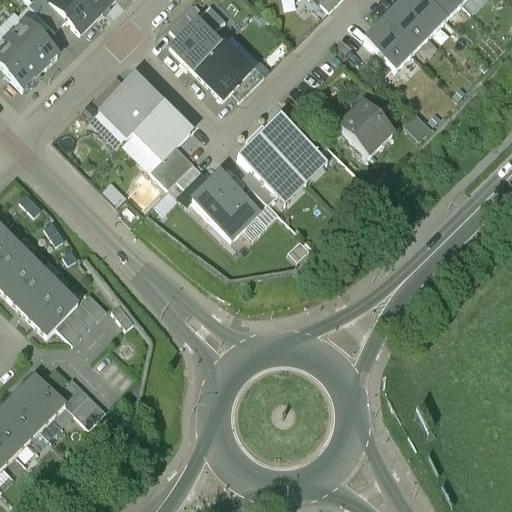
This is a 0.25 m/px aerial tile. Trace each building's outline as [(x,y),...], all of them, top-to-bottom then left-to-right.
[(37,0),(28,11),(47,30),(53,36),(64,25),(47,8),(39,0),(37,0)] [(64,25),(78,39),(96,22),(73,0),(55,0),(47,8),(64,25)] [(73,0),(96,22),(115,2),(112,0),(73,0)] [(310,0),(308,2),(303,7),(312,15),(319,8),(326,0),(310,0)] [(326,0),(319,8),(327,17),(343,0),(326,0)] [(409,0),(396,14),(427,45),(444,29),(415,0),(409,0)] [(415,0),(444,29),(460,12),(448,0),(415,0)] [(448,0),(460,12),(472,0),(448,0)] [(176,44),(193,27),(202,18),(193,10),(168,35),(176,44)] [(23,26),(37,41),(47,30),(28,11),(17,21),(23,26)] [(379,30),(410,62),(427,45),(396,14),(379,30)] [(38,78),(56,61),(37,41),(23,26),(5,45),(38,78)] [(193,77),(218,52),(193,27),(176,44),(168,52),(193,77)] [(379,30),(362,48),(373,59),(390,76),(393,79),(410,62),(379,30)] [(21,96),(38,78),(5,45),(0,49),(0,75),(5,80),(21,96)] [(249,78),(248,77),(220,50),(218,52),(193,77),(221,106),(229,98),(249,78)] [(390,76),(373,59),(365,67),(382,85),(390,76)] [(347,71),(364,88),(372,80),(355,64),(347,71)] [(249,78),(229,98),(237,106),(262,81),(253,72),(248,77),(249,78)] [(89,107),(98,115),(123,91),(114,82),(89,107)] [(123,91),(98,115),(126,144),(132,138),(160,110),(132,82),(123,91)] [(391,139),(362,107),(336,132),(366,163),(391,139)] [(160,110),(132,138),(160,166),(174,153),(189,138),(160,110)] [(257,143),(295,182),(316,160),(291,135),(278,122),(257,143)] [(291,135),(316,160),(325,152),(299,126),(291,135)] [(257,143),(235,165),(248,177),(274,203),(295,182),(257,143)] [(174,153),(160,166),(148,178),(166,195),(191,171),(174,153)] [(200,179),(191,171),(166,195),(174,204),(200,179)] [(248,195),(265,211),(274,203),(248,177),(240,186),(248,195)] [(240,203),(217,180),(189,208),(230,247),(257,220),(240,203)] [(240,203),(257,220),(265,211),(248,195),(240,203)] [(2,238),(0,240),(0,264),(14,251),(2,238)] [(14,251),(0,264),(0,289),(26,263),(14,251)] [(26,263),(0,289),(0,297),(8,306),(38,275),(26,263)] [(38,275),(8,306),(20,318),(51,288),(38,275)] [(51,288),(20,318),(32,330),(63,300),(51,288)] [(63,300),(32,330),(45,343),(54,335),(62,326),(71,318),(76,313),(63,300)] [(104,318),(87,301),(79,309),(96,327),(104,318)] [(96,327),(79,309),(76,313),(71,318),(88,335),(96,327)] [(88,335),(71,318),(62,326),(79,343),(88,335)] [(79,343),(62,326),(54,335),(71,352),(79,343)] [(54,375),(40,388),(53,401),(67,388),(54,375)] [(53,403),(33,382),(20,395),(51,425),(63,413),(62,411),(53,403)] [(70,386),(53,403),(62,411),(79,394),(70,386)] [(79,394),(62,411),(63,413),(70,419),(87,402),(79,394)] [(38,438),(51,425),(20,395),(8,407),(38,438)] [(87,402),(70,419),(78,428),(96,411),(87,402)] [(38,438),(8,407),(0,414),(0,423),(26,450),(38,438)] [(96,411),(78,428),(87,436),(104,419),(96,411)] [(26,450),(0,423),(0,448),(14,462),(26,450)] [(14,462),(0,448),(0,473),(1,474),(14,462)]
